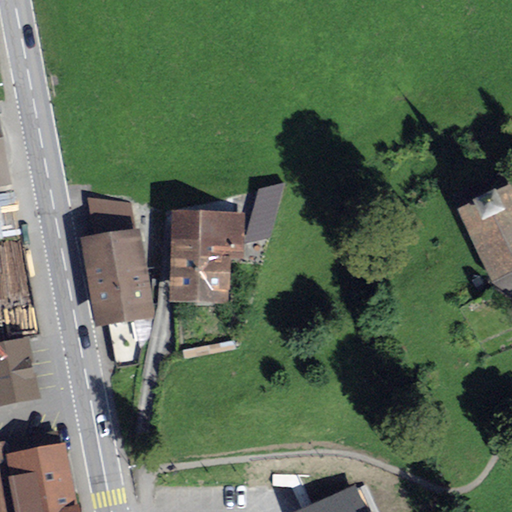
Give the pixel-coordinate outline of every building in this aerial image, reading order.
[(259,186),(246,237),(270,243),(283,192),(259,186)] [(472,190),(457,198),(463,210),(461,211),(495,283),(511,294),(511,196),(508,189),(478,203),(472,190)] [(239,212),(170,211),(169,303),(238,304),(239,212)] [(157,318),(141,228),(83,238),(98,328),(157,318)] [(28,342),(0,347),(0,404),(39,397),(28,342)] [(74,511),(60,432),(0,443),(0,511),(74,511)] [(367,511),(352,481),(292,510),(292,511),(367,511)]
